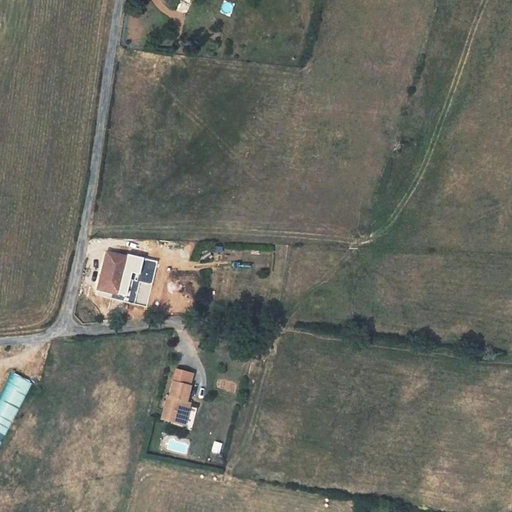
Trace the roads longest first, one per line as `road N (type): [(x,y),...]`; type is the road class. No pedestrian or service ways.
road 1 (track): [(63,332),(211,320),(511,365)]
road 2 (residential): [(0,340),(63,332),(115,0)]
